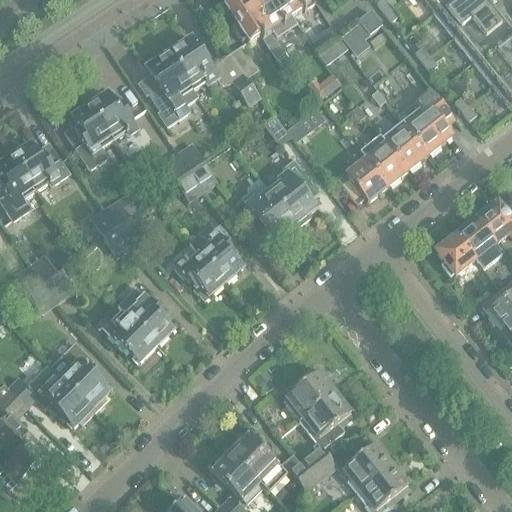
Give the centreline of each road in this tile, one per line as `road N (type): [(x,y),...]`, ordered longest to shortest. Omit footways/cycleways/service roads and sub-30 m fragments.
road 1 (residential): [(89,511),(231,370),(325,290)]
road 2 (residential): [(325,290),(502,511)]
road 3 (residential): [(511,417),(379,249)]
road 4 (residential): [(379,249),(511,142)]
road 5 (residential): [(0,90),(136,0)]
road 6 (tertiary): [(0,70),(106,0)]
